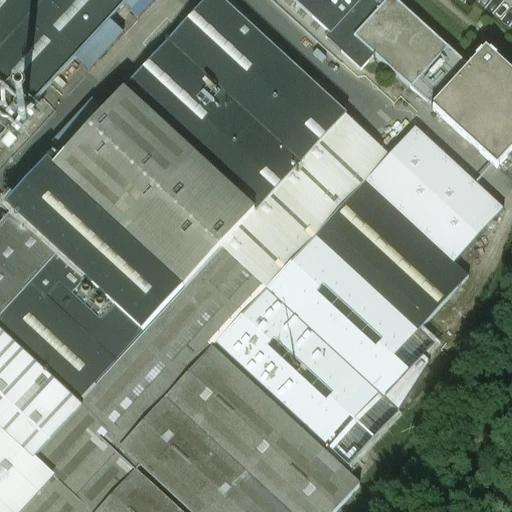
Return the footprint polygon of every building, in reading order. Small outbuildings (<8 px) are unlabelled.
[(0,0),(0,137),(127,0),(0,0)] [(195,159),(254,213),(347,114),(221,0),(205,0),(122,92),(195,159)] [(374,57),(410,90),(447,49),(391,0),(292,0),(327,31),(327,43),(359,72),(374,57)] [(410,90),(432,111),(468,69),(447,49),(410,90)] [(511,150),(511,75),(484,51),(468,69),(432,111),(497,168),(511,150)] [(122,92),(51,167),(125,236),(195,159),(122,92)] [(97,511),(132,473),(139,467),(119,449),(209,350),(216,343),(391,154),(355,123),(347,114),(254,213),(182,289),(142,334),(114,365),(106,358),(69,398),(53,415),(18,453),(29,462),(50,482),(49,483),(21,511),(97,511)] [(501,212),(413,130),(391,154),(216,343),(347,465),(397,412),(382,396),(432,347),(416,330),(465,279),(452,263),(501,212)] [(195,159),(125,236),(182,289),(254,213),(195,159)] [(2,206),(11,215),(56,256),(112,306),(142,334),(182,289),(125,236),(51,167),(44,161),(2,206)] [(0,316),(56,256),(11,215),(0,226),(0,316)] [(0,437),(18,453),(53,415),(35,399),(28,406),(14,393),(21,385),(3,369),(20,350),(69,398),(106,358),(43,299),(59,282),(99,320),(112,306),(56,256),(0,316),(0,437)] [(114,365),(142,334),(112,306),(99,320),(59,282),(43,299),(106,358),(114,365)] [(69,398),(20,350),(3,369),(21,385),(14,393),(28,406),(35,399),(53,415),(69,398)] [(332,511),(355,487),(209,350),(119,449),(139,467),(188,511),(332,511)] [(0,437),(0,511),(21,511),(49,483),(50,482),(29,462),(18,453),(0,437)] [(174,511),(132,473),(97,511),(174,511)]
